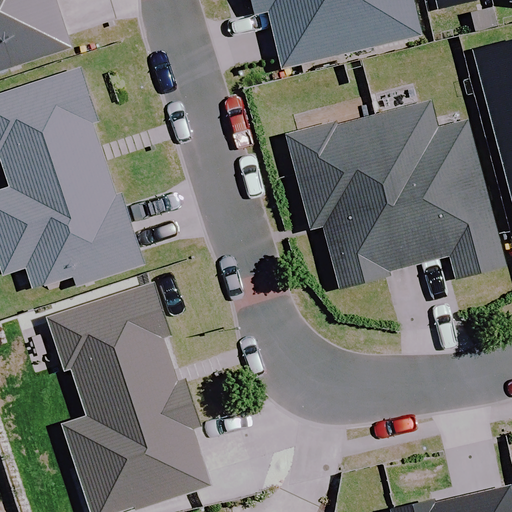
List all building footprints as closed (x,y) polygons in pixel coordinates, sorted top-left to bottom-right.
[(0,0),(0,73),(67,52),(49,0),(0,0)] [(248,0),(253,16),(266,13),(281,71),(418,37),(408,0),(248,0)] [(431,0),(435,12),(474,3),(473,0),(431,0)] [(511,41),(470,52),(511,218),(511,41)] [(75,70),(0,94),(0,163),(8,189),(0,191),(0,268),(2,275),(25,268),(32,289),(69,277),(73,288),(139,267),(116,197),(110,199),(86,125),(92,123),(75,70)] [(330,125),(284,137),(308,231),(321,228),(337,291),(386,279),(384,272),(446,257),(452,280),(500,268),(464,124),(433,132),(427,106),(332,130),(330,125)] [(165,337),(149,286),(44,320),(61,373),(69,370),(85,420),(60,428),(87,511),(119,511),(133,508),(134,510),(206,487),(188,431),(195,429),(181,383),(174,386),(158,339),(165,337)] [(511,511),(506,488),(431,506),(430,503),(391,511),(511,511)]
